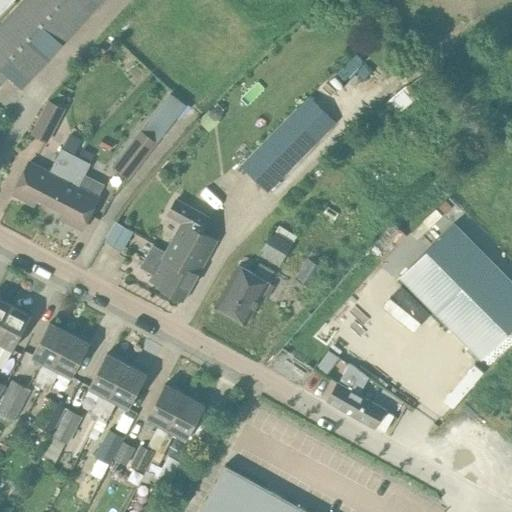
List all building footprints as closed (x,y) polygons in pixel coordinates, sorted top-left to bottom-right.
[(0,0),(0,17),(16,1),(15,0),(0,0)] [(23,0),(0,25),(0,85),(9,76),(21,87),(101,0),(23,0)] [(399,77),(407,86),(387,101),(394,111),(436,79),(421,60),(399,77)] [(141,130),(156,141),(185,103),(170,92),(141,130)] [(308,94),(239,164),(267,192),(336,122),(308,94)] [(48,99),(30,133),(48,143),(66,108),(48,99)] [(140,128),(112,166),(128,178),(156,141),(141,130),(140,128)] [(49,204),(75,154),(61,147),(49,171),(29,161),(13,193),(34,204),(37,198),(49,204)] [(60,218),(81,229),(98,196),(97,196),(103,184),(85,174),(90,162),(94,154),(82,148),(78,156),(75,154),(49,204),(64,212),(60,218)] [(164,252),(199,270),(217,240),(200,231),(208,216),(176,198),(167,214),(182,222),(164,252)] [(104,242),(121,252),(133,230),(115,221),(104,242)] [(276,223),(258,253),(279,266),(297,236),(276,223)] [(482,359),(511,328),(511,281),(454,223),(400,276),(482,359)] [(325,259),(311,251),(308,257),(307,257),(295,277),(306,284),(307,282),(311,285),(318,275),(329,282),(335,272),(322,264),(325,259)] [(199,270),(164,252),(149,280),(158,285),(157,285),(183,300),(199,270)] [(273,285),(268,282),(274,271),(259,262),(253,273),(238,265),(215,304),(246,322),(262,295),(266,297),(273,285)] [(435,337),(444,329),(413,297),(404,306),(435,337)] [(0,321),(9,303),(0,298),(0,321)] [(9,303),(0,321),(0,393),(5,384),(0,381),(0,353),(4,345),(13,349),(30,315),(9,303)] [(40,388),(69,331),(49,321),(31,355),(44,362),(33,384),(40,388)] [(89,342),(69,331),(40,388),(48,392),(59,370),(71,376),(89,342)] [(97,418),(127,363),(107,352),(89,386),(101,393),(90,414),(97,418)] [(384,408),(359,394),(369,376),(349,362),(338,381),(338,382),(328,399),(384,431),(394,415),(384,409),(384,408)] [(147,373),(127,363),(97,418),(105,423),(116,401),(128,407),(147,373)] [(412,395),(414,392),(418,386),(389,367),(383,377),(412,395)] [(12,380),(0,402),(0,407),(16,417),(31,390),(12,380)] [(155,449),(185,393),(164,383),(146,417),(159,424),(147,445),(155,449)] [(185,393),(155,449),(165,455),(172,442),(169,440),(174,432),(186,438),(205,404),(185,393)] [(51,399),(37,425),(52,433),(66,407),(51,399)] [(67,408),(41,458),(54,464),(65,442),(68,444),(82,416),(67,408)] [(109,464),(113,458),(122,440),(124,437),(108,428),(94,455),(109,464)] [(126,465),(136,447),(123,440),(114,458),(126,465)] [(140,445),(130,464),(143,471),(153,451),(140,445)] [(167,488),(181,463),(168,456),(155,481),(167,488)] [(312,511),(225,464),(198,511),(312,511)]
